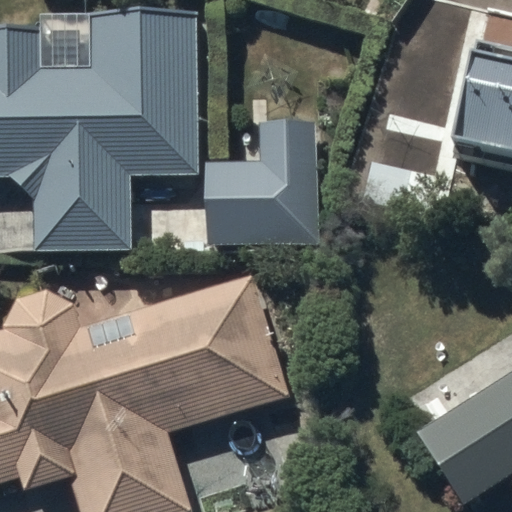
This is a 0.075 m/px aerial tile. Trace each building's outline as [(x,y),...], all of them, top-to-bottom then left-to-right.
[(0,187),(12,188),(34,208),(34,262),(133,262),(133,186),(200,186),(200,24),(90,24),(89,77),(44,77),(44,37),(0,37),(0,187)] [(511,61),(478,55),(453,164),(511,173),(511,61)] [(262,171),(207,172),(209,255),(318,253),(315,128),(261,129),(262,171)] [(193,511),(169,440),(291,404),(255,282),(81,334),(75,313),(47,299),(18,308),(3,334),(4,339),(0,340),(0,493),(20,487),(25,503),(71,488),(79,511),(193,511)] [(511,393),(420,450),(457,511),(481,511),(511,493),(511,393)]
